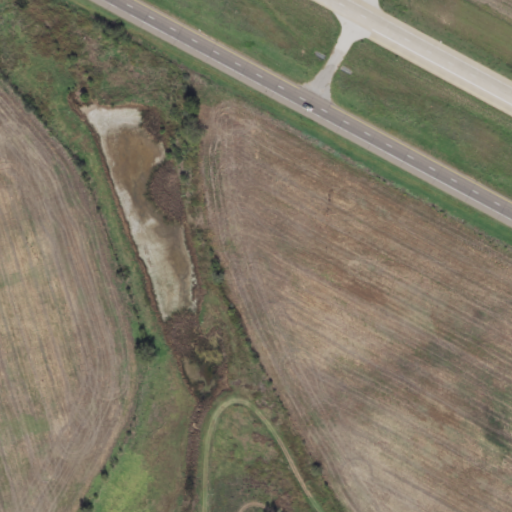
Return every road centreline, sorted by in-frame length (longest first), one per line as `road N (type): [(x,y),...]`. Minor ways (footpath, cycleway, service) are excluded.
road 1 (trunk): [(113,0),(511,214)]
road 2 (trunk): [(511,100),(325,0)]
